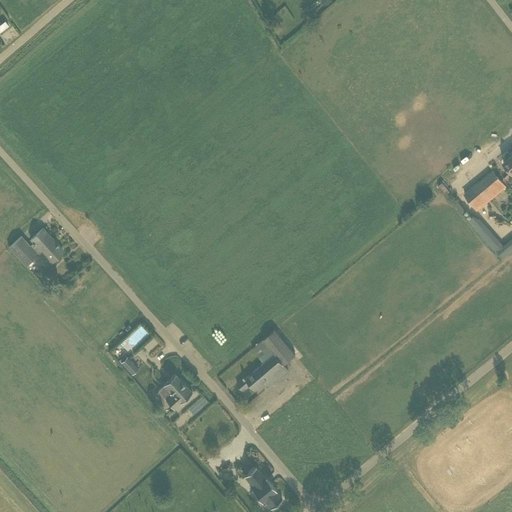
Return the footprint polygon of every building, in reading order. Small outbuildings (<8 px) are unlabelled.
[(0,31),(8,25),(5,21),(0,24),(0,31)] [(511,154),(503,161),(511,171),(511,154)] [(493,170),(464,194),(477,209),(506,186),(493,170)] [(450,191),(446,187),(442,182),(439,185),(443,190),(446,194),(447,193),(450,191)] [(462,213),(466,210),(458,201),(455,204),(462,213)] [(496,251),(503,258),(511,250),(511,237),(503,245),(480,218),(474,216),(468,221),(496,252),(496,251)] [(26,266),(39,254),(40,255),(43,252),(52,262),(63,251),(42,228),(31,239),(34,243),(31,246),(22,236),(9,248),(26,266)] [(263,339),(264,340),(284,364),(295,354),(274,329),(263,339)] [(251,349),(264,363),(246,378),(244,376),(237,383),(243,390),(251,384),(255,389),(265,380),(270,386),(289,370),(284,364),(264,340),(251,349)] [(121,362),(132,374),(138,369),(127,357),(121,362)] [(175,373),(163,384),(164,385),(158,391),(174,408),(180,402),(180,403),(192,392),(175,373)] [(255,466),(244,476),(254,488),(252,489),(262,502),(264,500),(271,508),(282,499),(275,491),(276,490),(266,477),(265,478),(255,466)]
